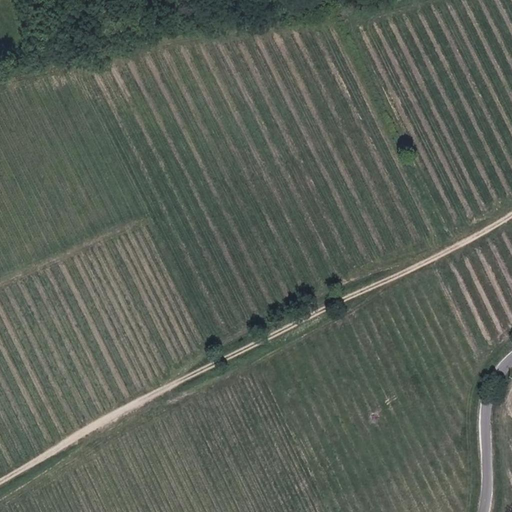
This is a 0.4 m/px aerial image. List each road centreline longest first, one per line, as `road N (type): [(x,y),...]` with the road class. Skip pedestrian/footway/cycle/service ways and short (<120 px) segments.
road 1 (track): [(511,219),(0,481)]
road 2 (track): [(0,78),(158,39),(397,11),(421,0)]
road 3 (unclassified): [(485,511),(487,402),(511,358)]
